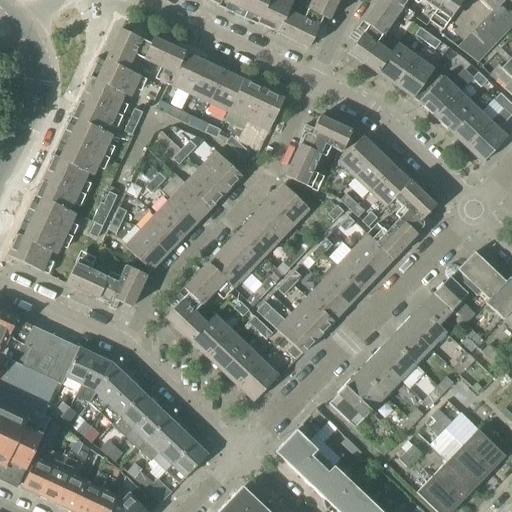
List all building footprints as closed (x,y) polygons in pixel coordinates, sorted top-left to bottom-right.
[(220,0),(217,8),(236,17),(243,0),(220,0)] [(243,0),(236,17),(255,26),(267,0),(243,0)] [(276,34),(286,13),(292,1),(291,0),(267,0),(255,26),(256,26),(257,25),(276,34)] [(286,13),(276,34),(307,49),(313,37),(321,41),(324,35),(322,34),(328,20),(327,20),(336,0),(311,0),(301,20),(286,13)] [(375,74),(395,45),(398,41),(384,31),(392,21),(402,28),(407,20),(397,13),(400,9),(386,0),(378,0),(362,23),(361,22),(353,33),(352,32),(348,38),(355,43),(347,54),(375,74)] [(386,0),(400,9),(406,0),(418,0),(435,12),(428,22),(441,31),(461,2),(458,0),(386,0)] [(503,0),(477,0),(491,12),(456,48),(477,64),(511,26),(511,19),(509,17),(498,6),(503,0)] [(119,31),(104,61),(125,71),(132,56),(160,69),(155,80),(187,95),(202,63),(153,40),(153,39),(140,33),(141,31),(135,28),(131,37),(119,31)] [(413,36),(424,43),(429,36),(418,29),(413,36)] [(429,36),(424,43),(434,51),(439,44),(429,36)] [(375,74),(393,87),(413,58),(395,45),(375,74)] [(497,53),(507,63),(511,67),(511,54),(503,46),(497,53)] [(417,104),(441,78),(413,58),(393,87),(417,104)] [(89,80),(80,99),(114,114),(123,96),(128,98),(138,78),(125,71),(104,61),(104,63),(95,59),(93,65),(94,66),(88,79),(89,80)] [(222,73),(202,63),(187,95),(207,104),(222,73)] [(503,90),(511,98),(511,67),(507,63),(500,69),(503,73),(495,82),(504,90),(503,90)] [(471,80),(461,70),(448,84),(457,94),(471,80)] [(242,82),(222,73),(207,104),(227,114),(242,82)] [(471,80),(480,89),(486,82),(477,74),(471,80)] [(417,104),(433,119),(457,94),(448,84),(441,78),(417,104)] [(261,91),(242,82),(227,114),(246,123),(261,91)] [(282,101),(261,91),(246,123),(267,133),(282,101)] [(433,119),(449,134),(473,109),(457,94),(433,119)] [(493,101),(502,110),(508,103),(499,95),(493,101)] [(67,124),(60,138),(101,156),(110,137),(105,134),(114,114),(80,99),(71,118),(70,117),(67,124)] [(511,107),(508,103),(502,110),(510,117),(511,119),(511,117),(511,107)] [(165,115),(176,121),(180,113),(168,107),(165,115)] [(449,134),(465,149),(489,124),(473,109),(449,134)] [(133,110),(128,121),(136,125),(141,114),(133,110)] [(489,124),(465,149),(481,164),(505,139),(496,131),(510,117),(502,110),(489,124)] [(180,113),(176,121),(187,126),(191,118),(180,113)] [(345,142),(353,146),(361,138),(318,118),(309,136),(306,135),(303,136),(298,146),(283,178),(315,192),(321,178),(311,173),(323,146),(340,154),(345,142)] [(136,125),(128,121),(122,132),(130,136),(136,125)] [(204,134),(216,139),(219,131),(208,126),(204,134)] [(224,144),(233,152),(239,146),(230,137),(224,144)] [(52,158),(43,178),(77,193),(86,174),(91,177),(101,156),(60,138),(51,158),(52,158)] [(336,163),(352,179),(377,154),(361,138),(353,146),(336,163)] [(188,142),(180,151),(186,157),(195,148),(188,142)] [(239,146),(233,152),(242,161),(248,154),(239,146)] [(186,157),(180,151),(171,160),(177,166),(186,157)] [(214,153),(198,169),(224,193),(239,177),(214,153)] [(352,179),(368,194),(393,169),(377,154),(352,179)] [(198,169),(183,185),(209,209),(224,193),(198,169)] [(384,209),(393,201),(408,184),(393,169),(368,194),(384,209)] [(157,174),(149,183),(155,189),(164,180),(157,174)] [(33,196),(33,197),(73,216),(73,215),(68,213),(77,193),(43,178),(34,197),(33,196)] [(155,189),(149,183),(136,197),(138,199),(137,200),(141,204),(155,189)] [(378,240),(374,244),(391,260),(414,236),(414,235),(421,228),(421,225),(421,224),(419,222),(433,207),(408,184),(393,201),(405,212),(384,234),(375,226),(370,231),(369,232),(378,240)] [(183,185),(168,201),(194,225),(209,209),(183,185)] [(282,187),(267,202),(292,227),(307,211),(282,187)] [(108,193),(102,205),(110,209),(116,197),(108,193)] [(338,202),(350,213),(356,206),(345,195),(338,202)] [(33,197),(24,217),(64,235),(73,216),(33,197)] [(168,201),(153,217),(179,241),(194,225),(168,201)] [(267,202),(251,218),(277,243),(292,227),(267,202)] [(90,223),(93,224),(101,228),(110,209),(102,205),(99,203),(90,223)] [(356,206),(350,213),(356,219),(363,213),(356,206)] [(327,216),(333,222),(333,223),(342,213),(336,207),(327,216)] [(117,209),(112,220),(120,224),(125,212),(117,209)] [(369,213),(360,223),(367,229),(376,219),(369,213)] [(21,223),(15,236),(55,254),(64,235),(24,217),(21,223)] [(153,217),(138,233),(164,257),(179,241),(153,217)] [(346,217),(337,227),(344,233),(353,223),(346,217)] [(251,218),(236,234),(261,258),(277,243),(251,218)] [(120,224),(112,220),(107,231),(115,235),(120,224)] [(101,228),(93,224),(88,236),(96,239),(101,228)] [(123,248),(136,261),(148,273),(164,257),(138,233),(123,248)] [(236,234),(221,250),(246,274),(261,258),(236,234)] [(55,254),(15,236),(14,237),(15,237),(6,257),(40,273),(49,253),(54,256),(55,254)] [(366,236),(350,252),(376,276),(391,260),(374,244),(366,236)] [(99,247),(118,257),(123,247),(104,237),(99,247)] [(324,240),(316,249),(322,255),(331,246),(324,240)] [(298,246),(290,255),(296,261),(305,252),(298,246)] [(322,255),(316,249),(307,258),(314,264),(322,255)] [(164,319),(188,342),(210,319),(198,307),(213,292),(221,300),(228,294),(219,285),(223,282),(231,290),(246,274),(221,250),(182,290),(187,294),(164,319)] [(350,252),(335,268),(361,292),(376,276),(350,252)] [(444,277),(446,280),(448,278),(462,291),(465,288),(468,292),(472,287),(487,301),(508,279),(492,264),(488,268),(473,254),(458,269),(457,268),(453,266),(449,266),(445,268),(443,272),(444,277)] [(296,261),(290,255),(281,264),(287,270),(296,261)] [(148,273),(136,261),(128,269),(123,267),(116,284),(88,271),(93,260),(85,256),(80,267),(74,264),(65,285),(96,300),(97,299),(106,304),(109,303),(110,300),(129,309),(144,277),(148,273)] [(335,268),(320,284),(345,308),(361,292),(335,268)] [(275,270),(260,286),(266,292),(275,283),(281,276),(275,270)] [(293,272),(285,282),(291,288),(300,278),(293,272)] [(448,278),(446,280),(417,310),(443,334),(444,333),(436,326),(449,312),(457,319),(464,325),(464,326),(474,316),(459,302),(466,295),(462,291),(448,278)] [(483,305),(499,320),(511,306),(511,282),(508,279),(487,301),(483,305)] [(291,288),(285,282),(276,291),(283,297),(291,288)] [(320,284),(305,300),(330,324),(345,308),(320,284)] [(266,292),(260,286),(248,298),(255,304),(266,292)] [(305,300),(290,316),(315,339),(330,324),(305,300)] [(248,312),(238,303),(232,309),(242,318),(248,312)] [(270,309),(264,303),(255,313),(261,319),(270,309)] [(511,306),(499,320),(511,331),(511,306)] [(261,319),(275,331),(282,338),(291,346),(300,355),(315,339),(290,316),(282,323),(279,320),(281,319),(270,309),(261,319)] [(428,350),(443,334),(417,310),(403,326),(428,350)] [(0,313),(0,334),(10,340),(10,341),(22,347),(31,328),(0,313)] [(188,342),(204,357),(228,332),(212,317),(210,319),(188,342)] [(247,324),(256,333),(262,327),(253,318),(247,324)] [(455,334),(457,332),(464,325),(457,319),(448,328),(455,334)] [(464,325),(457,332),(468,342),(478,331),(470,324),(466,328),(464,326),(464,325)] [(413,365),(428,350),(403,326),(388,341),(413,365)] [(262,327),(256,333),(265,341),(271,335),(262,327)] [(22,347),(14,364),(60,386),(63,379),(77,349),(31,328),(22,347)] [(204,357),(220,372),(244,347),(228,332),(204,357)] [(0,357),(14,364),(22,347),(10,341),(10,340),(0,334),(0,357)] [(399,381),(413,365),(388,341),(373,357),(399,381)] [(511,344),(509,342),(496,356),(489,362),(505,377),(511,371),(505,364),(508,360),(504,356),(511,347),(511,344)] [(285,353),(293,360),(294,361),(300,355),(291,346),(285,353)] [(220,372),(236,388),(260,362),(244,347),(220,372)] [(480,354),(489,362),(496,356),(486,347),(480,354)] [(77,349),(63,379),(79,386),(94,357),(77,349)] [(473,362),(467,356),(467,355),(458,364),(464,371),(473,362)] [(0,397),(44,418),(60,386),(14,364),(0,357),(0,397)] [(94,357),(79,386),(74,398),(88,404),(112,367),(110,365),(94,357)] [(384,397),(399,381),(373,357),(358,373),(384,397)] [(260,362),(236,388),(252,403),(276,377),(260,362)] [(112,367),(88,404),(99,415),(105,406),(129,383),(112,367)] [(369,412),(384,397),(358,373),(343,388),(369,412)] [(445,378),(436,387),(443,394),(451,385),(445,378)] [(105,406),(99,415),(111,426),(141,395),(129,383),(105,406)] [(443,394),(436,387),(427,396),(434,403),(443,394)] [(353,429),(369,412),(343,388),(327,405),(353,429)] [(141,395),(111,426),(123,439),(154,406),(141,395)] [(0,480),(16,488),(48,420),(44,418),(0,397),(0,480)] [(53,414),(59,419),(68,410),(62,404),(53,414)] [(167,419),(154,406),(123,439),(136,451),(167,419)] [(68,410),(59,419),(66,425),(74,415),(68,410)] [(415,410),(406,419),(413,425),(421,416),(415,410)] [(316,412),(311,417),(318,424),(323,419),(316,412)] [(441,415),(434,422),(443,431),(450,423),(441,415)] [(167,419),(136,451),(149,463),(179,431),(167,419)] [(413,425),(406,419),(397,428),(404,434),(413,425)] [(443,431),(434,422),(427,430),(436,438),(443,431)] [(75,432),(82,438),(90,429),(83,423),(75,432)] [(42,441),(39,447),(47,451),(50,445),(58,428),(50,425),(42,441)] [(90,429),(82,438),(89,444),(97,435),(90,429)] [(179,431),(149,463),(150,464),(152,463),(163,473),(192,443),(179,431)] [(378,511),(294,431),(275,451),(273,453),(273,454),(276,457),(334,511),(378,511)] [(475,431),(460,446),(488,473),(503,458),(475,431)] [(340,445),(347,452),(352,447),(345,439),(340,445)] [(386,440),(376,450),(376,451),(382,457),(393,446),(386,440)] [(49,501),(57,505),(61,495),(58,494),(62,486),(64,487),(83,447),(74,441),(65,460),(58,456),(38,496),(39,496),(40,499),(46,502),(49,501)] [(98,452),(105,457),(113,448),(106,442),(98,452)] [(192,443),(163,473),(177,486),(205,456),(192,443)] [(411,446),(404,453),(413,462),(420,455),(411,446)] [(460,446),(445,462),(473,489),(488,473),(460,446)] [(37,496),(38,496),(58,456),(47,451),(39,447),(20,487),(28,491),(29,494),(34,497),(37,496)] [(67,511),(70,511),(71,511),(84,484),(88,474),(80,470),(88,451),(83,447),(64,487),(62,486),(58,494),(61,495),(57,505),(60,506),(61,509),(66,511),(67,511)] [(352,447),(347,452),(354,459),(360,454),(352,447)] [(511,460),(511,447),(511,448),(503,457),(510,463),(511,460)] [(113,448),(105,457),(112,463),(120,454),(113,448)] [(413,462),(404,453),(397,461),(406,469),(413,462)] [(91,511),(92,510),(89,509),(93,500),(95,501),(111,467),(104,462),(92,488),(84,484),(71,511),(91,511)] [(445,462),(430,478),(458,505),(473,489),(445,462)] [(125,474),(133,480),(141,471),(133,465),(125,474)] [(109,511),(116,497),(108,493),(117,472),(111,467),(95,501),(93,500),(89,509),(92,510),(91,511),(109,511)] [(133,480),(146,491),(152,485),(145,479),(147,477),(141,471),(133,480)] [(450,511),(458,505),(430,478),(415,494),(433,511),(450,511)] [(125,479),(116,497),(109,511),(151,511),(156,508),(135,488),(125,479)] [(156,481),(152,485),(146,491),(145,492),(159,505),(169,494),(156,481)] [(217,511),(265,511),(244,492),(244,491),(240,488),(237,491),(237,492),(217,511)]
